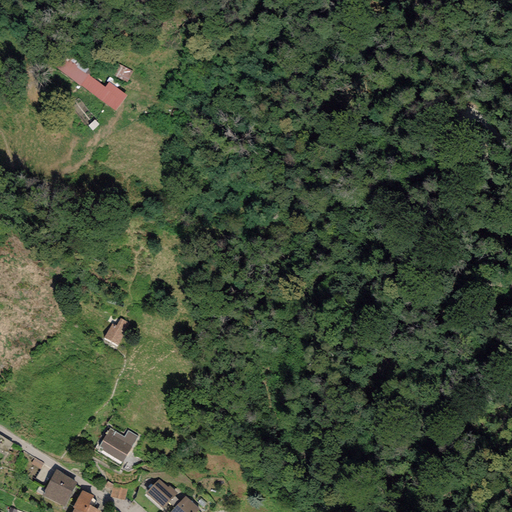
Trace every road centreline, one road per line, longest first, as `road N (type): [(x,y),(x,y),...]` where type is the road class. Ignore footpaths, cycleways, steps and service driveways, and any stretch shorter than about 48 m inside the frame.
road 1 (track): [(511,286),(442,265),(379,180),(327,138),(253,135),(132,95)]
road 2 (track): [(511,152),(471,109),(453,115),(511,204)]
road 3 (tertiary): [(0,429),(125,511)]
road 4 (track): [(425,0),(429,70),(453,115)]
